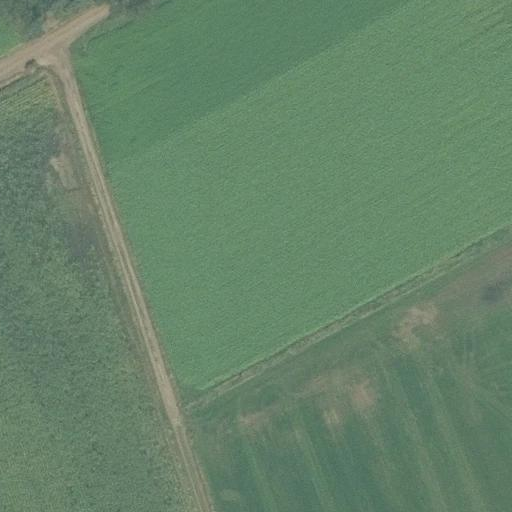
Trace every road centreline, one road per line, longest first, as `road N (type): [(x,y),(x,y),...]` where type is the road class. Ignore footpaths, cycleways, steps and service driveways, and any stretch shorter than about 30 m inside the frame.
road 1 (track): [(51,43),(205,511)]
road 2 (track): [(0,73),(124,0)]
